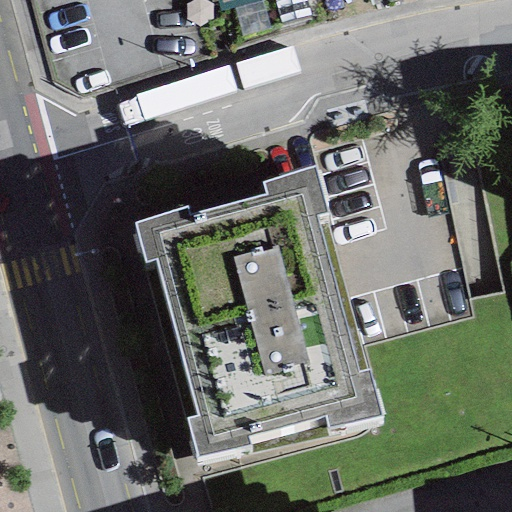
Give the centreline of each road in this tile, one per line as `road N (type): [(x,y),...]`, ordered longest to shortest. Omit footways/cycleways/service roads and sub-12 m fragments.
road 1 (residential): [(511,28),(121,148),(34,183)]
road 2 (tertiary): [(118,511),(34,183)]
road 3 (tertiary): [(34,183),(0,67)]
